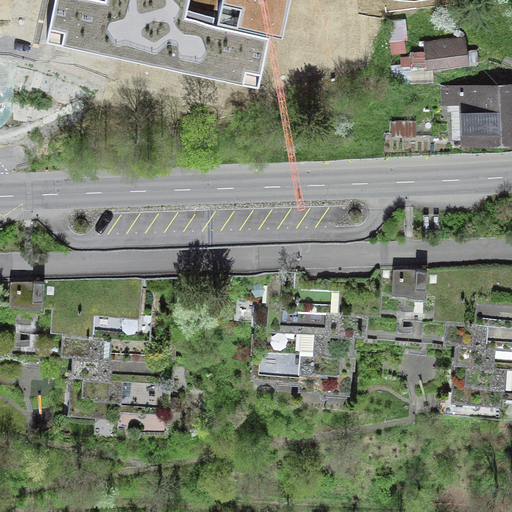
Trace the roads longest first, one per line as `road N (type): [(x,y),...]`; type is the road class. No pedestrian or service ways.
road 1 (tertiary): [(0,195),(511,175)]
road 2 (residential): [(511,253),(0,265)]
